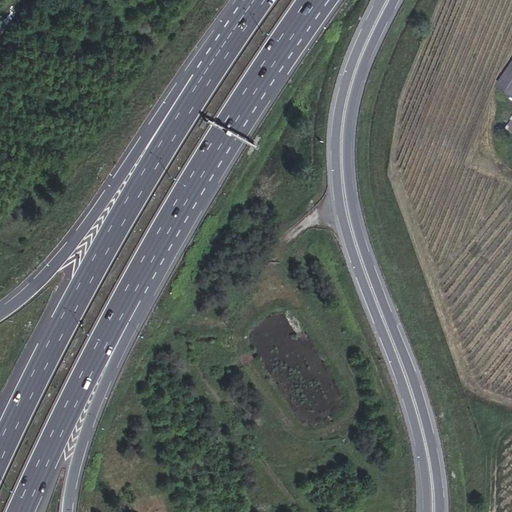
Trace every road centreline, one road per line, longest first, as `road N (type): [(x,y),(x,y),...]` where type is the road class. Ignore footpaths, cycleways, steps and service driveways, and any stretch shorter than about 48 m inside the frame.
road 1 (motorway): [(440,511),(428,429),(358,238),(346,173),(349,115),(395,0)]
road 2 (motorway): [(379,0),(341,94),(335,190),(414,419),(424,511)]
road 3 (motorway): [(206,78),(114,228),(0,453)]
road 4 (motorway): [(22,511),(177,211)]
road 5 (motorway): [(66,511),(77,455),(177,211)]
road 6 (motorway): [(206,78),(173,101),(39,283),(0,311)]
road 7 (motorway): [(177,211),(213,147),(322,0)]
